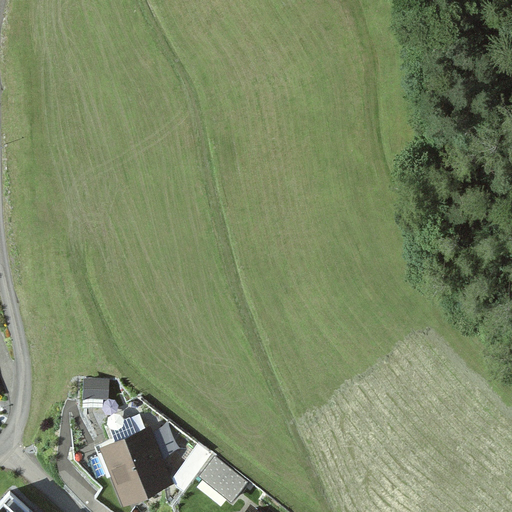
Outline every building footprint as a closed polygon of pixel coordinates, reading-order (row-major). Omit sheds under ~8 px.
[(111,377),(84,374),(82,392),(109,395),(111,377)] [(114,435),(102,440),(124,496),(173,477),(151,421),(137,427),(132,414),(109,423),(114,435)] [(215,455),(201,473),(233,499),(248,481),(215,455)] [(40,511),(11,484),(0,496),(0,511),(40,511)] [(267,511),(251,500),(241,511),(267,511)]
